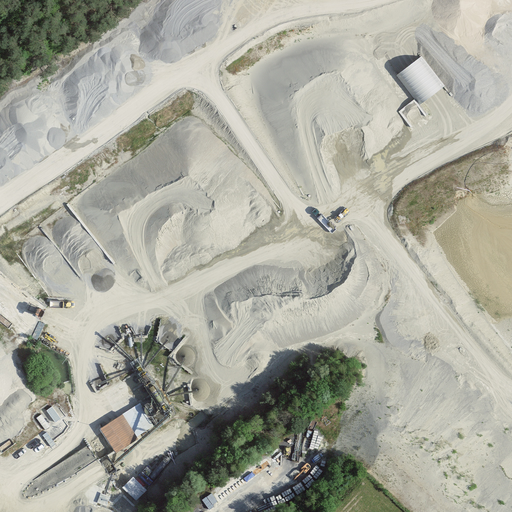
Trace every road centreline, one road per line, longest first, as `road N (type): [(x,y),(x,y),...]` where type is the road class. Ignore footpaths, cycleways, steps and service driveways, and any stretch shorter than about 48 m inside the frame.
road 1 (track): [(511,136),(423,160),(270,244),(103,309),(71,353),(83,419),(28,484),(25,511)]
road 2 (track): [(364,0),(210,44),(0,194)]
road 3 (track): [(352,199),(511,359)]
road 4 (track): [(34,168),(163,286)]
